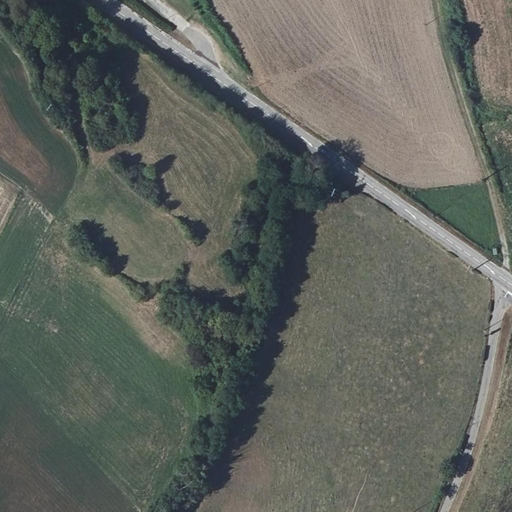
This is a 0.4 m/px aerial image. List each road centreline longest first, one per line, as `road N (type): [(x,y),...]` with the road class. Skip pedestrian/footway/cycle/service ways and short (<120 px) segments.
road 1 (tertiary): [(202,68),(511,284)]
road 2 (unclassified): [(511,284),(469,446),(441,511)]
road 3 (tertiary): [(102,0),(202,68)]
